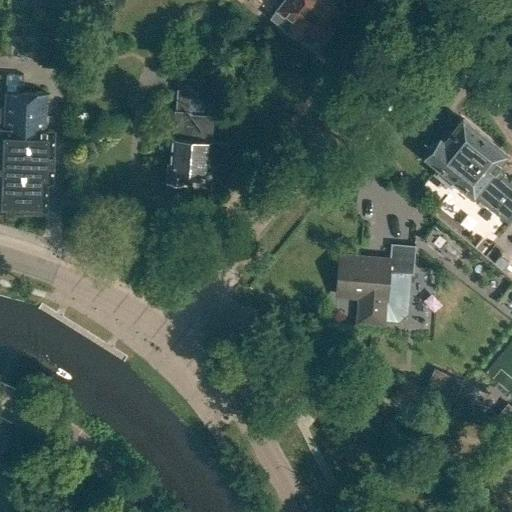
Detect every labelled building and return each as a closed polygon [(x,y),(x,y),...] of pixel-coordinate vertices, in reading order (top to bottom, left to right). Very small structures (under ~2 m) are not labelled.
[(44,0),(44,18),(40,18),(40,44),(65,45),(65,18),(65,0),(44,0)] [(283,0),(276,9),(277,9),(271,17),(287,30),(289,27),(301,37),(304,34),(309,38),(313,32),(318,36),(320,34),(322,34),(323,34),(325,33),(326,32),(327,31),(328,29),(329,28),(329,26),(329,24),(329,23),(331,21),(327,17),(336,5),(329,0),(283,0)] [(6,90),(5,90),(4,107),(0,107),(0,122),(4,123),(4,126),(0,126),(0,209),(24,210),(24,209),(46,210),(47,179),(52,180),(54,128),(44,128),(45,91),(23,90),(23,74),(7,74),(6,90)] [(168,162),(166,181),(185,183),(185,182),(209,184),(211,167),(225,168),(227,143),(210,142),(212,116),(191,114),(191,112),(187,112),(189,97),(203,98),(205,81),(179,79),(176,111),(175,111),(172,137),(171,137),(169,162),(168,162)] [(440,139),(426,156),(438,166),(433,172),(450,186),(455,180),(507,222),(511,214),(511,182),(494,168),(506,154),(462,119),(443,142),(440,139)] [(335,294),(363,296),(360,321),(382,323),(384,298),(386,299),(389,272),(413,274),(415,246),(391,244),(390,260),(339,255),(335,294)] [(403,381),(398,391),(414,399),(419,388),(403,381)]
